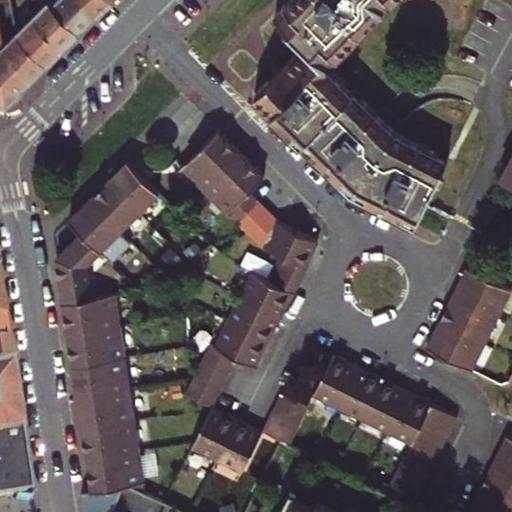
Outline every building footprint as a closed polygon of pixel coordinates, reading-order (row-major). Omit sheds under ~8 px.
[(63,46),(79,30),(48,0),(47,0),(32,16),(63,46)] [(48,0),(79,30),(96,13),(82,0),(48,0)] [(82,0),(96,13),(108,0),(82,0)] [(287,0),(275,12),(307,43),(255,96),(354,192),(418,223),(450,156),(448,155),(446,158),(437,154),(439,150),(396,130),(362,97),(359,100),(353,94),(356,91),(354,88),(350,91),(344,85),(347,82),(330,65),(377,16),(375,13),(381,6),(384,9),(392,0),(287,0)] [(47,62),(63,46),(32,16),(16,31),(47,62)] [(31,77),(47,62),(16,31),(7,41),(1,47),(31,77)] [(254,186),(264,176),(218,130),(199,149),(212,161),(246,181),(254,186)] [(279,220),(250,191),(254,186),(246,181),(212,161),(199,149),(181,167),(227,213),(229,211),(261,243),(281,254),(268,280),(254,273),(217,347),(212,344),(187,395),(213,408),(214,408),(239,357),(256,366),(293,292),(295,293),(308,266),(306,266),(317,243),(288,229),(290,225),(279,220)] [(114,185),(120,188),(137,168),(135,167),(128,161),(107,182),(114,185)] [(111,260),(131,240),(120,230),(160,191),(137,168),(120,188),(114,185),(106,206),(96,203),(92,211),(81,208),(69,219),(82,232),(57,256),(65,311),(81,309),(122,333),(116,293),(92,297),(87,267),(102,252),(111,260)] [(96,203),(106,206),(114,185),(107,182),(91,197),(90,200),(96,203)] [(81,208),(92,211),(96,203),(90,200),(91,197),(81,208)] [(317,243),(319,240),(290,225),(288,229),(317,243)] [(447,308),(491,331),(511,289),(511,287),(494,278),(501,264),(475,251),(447,308)] [(428,346),(473,368),(491,331),(447,308),(428,346)] [(124,345),(122,333),(81,309),(65,311),(70,340),(86,338),(124,345)] [(0,344),(9,343),(4,315),(0,316),(0,344)] [(124,347),(124,345),(86,338),(70,340),(73,358),(106,354),(120,353),(124,347)] [(0,365),(12,363),(9,343),(0,344),(0,365)] [(80,411),(133,404),(124,347),(120,353),(120,380),(111,381),(109,385),(77,389),(80,411)] [(111,381),(120,380),(120,353),(106,354),(73,358),(77,389),(109,385),(111,381)] [(414,508),(460,415),(335,353),(315,394),(414,443),(388,495),(414,508)] [(0,497),(32,493),(12,363),(0,365),(0,497)] [(266,431),(292,444),(311,404),(285,391),(266,431)] [(124,438),(137,436),(133,404),(80,411),(86,448),(122,443),(124,438)] [(194,447),(245,472),(264,433),(214,408),(213,408),(194,447)] [(511,511),(511,435),(508,434),(469,511),(511,511)] [(129,484),(146,492),(137,436),(124,438),(122,443),(86,448),(92,490),(104,488),(120,486),(129,484)] [(107,511),(104,488),(92,490),(83,492),(86,511),(107,511)] [(289,488),(282,502),(289,505),(293,497),(296,491),(289,488)] [(312,506),(293,497),(289,505),(285,511),(339,511),(315,500),(312,506)]
